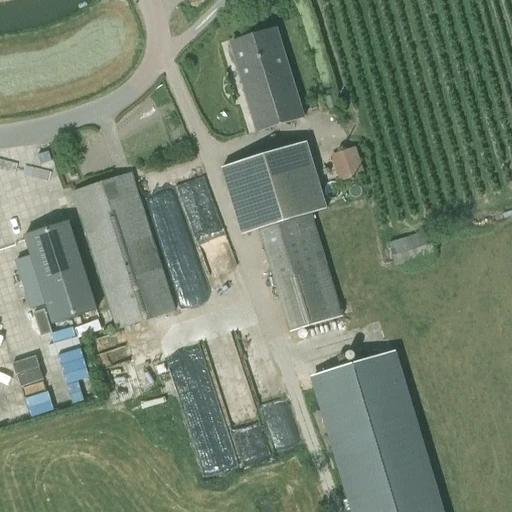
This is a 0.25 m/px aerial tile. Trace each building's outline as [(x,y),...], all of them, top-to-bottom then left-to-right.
[(284,30),(238,44),(266,135),(312,120),(284,30)] [(335,96),(324,99),(325,102),(327,111),(338,108),(339,108),(336,99),(335,96)] [(242,238),(259,232),(311,217),(326,212),(305,144),(221,170),(242,238)] [(365,175),(355,148),(330,157),(339,184),(365,175)] [(135,177),(76,196),(120,333),(178,315),(135,177)] [(183,198),(209,192),(205,178),(180,185),(183,198)] [(191,209),(199,247),(222,243),(214,204),(191,209)] [(342,318),(311,217),(259,232),(290,334),(342,318)] [(31,256),(16,261),(31,310),(46,305),(53,325),(98,310),(70,223),(25,238),(31,256)] [(427,233),(389,244),(395,266),(434,255),(427,233)] [(353,511),(438,511),(389,355),(312,379),(353,511)] [(17,407),(0,412),(0,423),(20,416),(17,407)]
